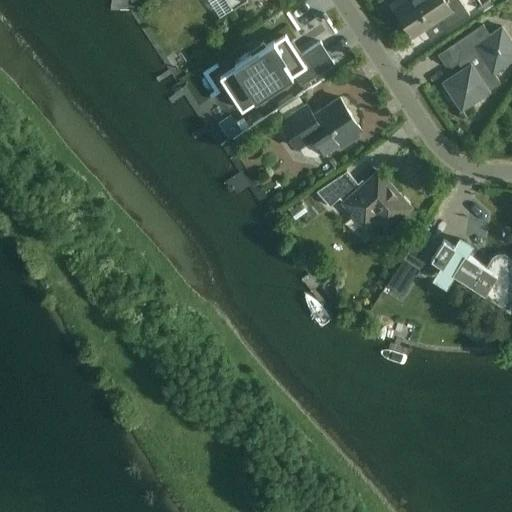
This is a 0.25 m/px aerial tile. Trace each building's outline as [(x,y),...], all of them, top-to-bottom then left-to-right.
[(446,30),(470,14),(460,0),(450,0),(447,2),(445,0),(405,0),(394,8),(413,36),(439,20),(446,30)] [(489,0),(472,0),(478,8),(490,1),(489,0)] [(442,81),(461,110),(490,91),(489,89),(499,82),(493,72),(507,63),(502,56),(511,49),(511,41),(502,26),(489,34),(483,24),(456,42),(463,52),(460,54),(459,62),(463,68),(442,81)] [(265,81),(270,89),(281,82),(281,83),(294,74),(301,85),(334,63),(320,41),(299,55),(285,34),(274,41),(274,40),(265,45),(263,42),(260,44),(261,44),(250,51),(252,54),(234,66),(235,66),(229,70),(245,94),(265,81)] [(307,104),(280,121),(297,147),(299,146),(305,155),(315,156),(323,151),(324,152),(339,142),(342,146),(358,135),(356,131),(360,128),(340,97),(314,114),(307,104)] [(221,105),(209,118),(218,127),(231,114),(221,105)] [(410,206),(378,171),(361,186),(346,170),(316,190),(330,206),(339,197),(353,212),(357,209),(365,218),(370,219),(375,214),(386,227),(410,206)] [(419,232),(403,258),(419,268),(423,262),(432,248),(436,242),(419,232)] [(443,239),(430,259),(441,266),(439,270),(450,277),(453,273),(484,293),(508,308),(511,263),(510,261),(509,258),(507,256),(503,254),(500,254),(497,255),(495,257),(494,258),(488,268),(465,253),(468,250),(469,247),(469,245),(468,242),(466,240),(463,240),(460,240),(458,241),(456,242),(454,246),(443,239)]
